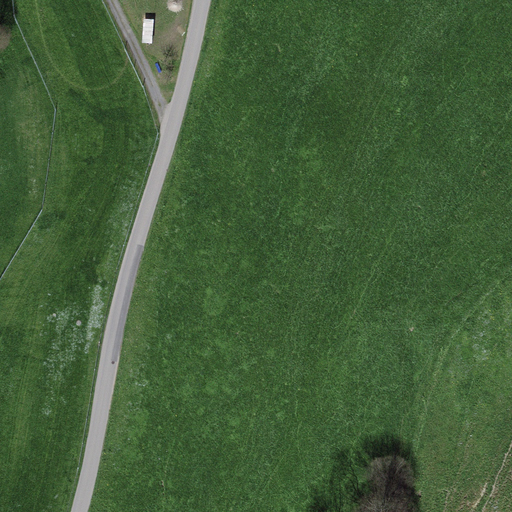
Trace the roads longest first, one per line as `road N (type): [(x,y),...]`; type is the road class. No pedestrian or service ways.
road 1 (unclassified): [(85,511),(205,0)]
road 2 (track): [(116,0),(177,129)]
